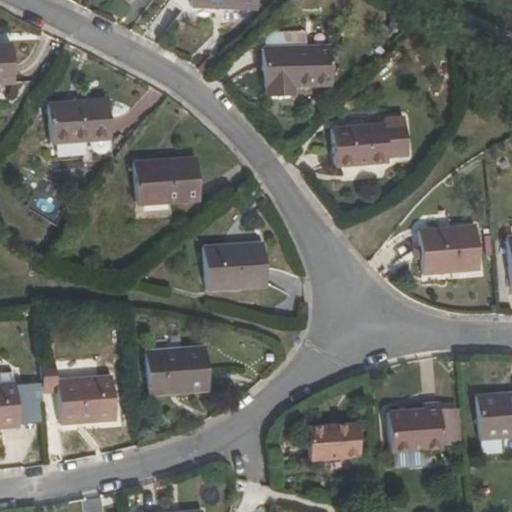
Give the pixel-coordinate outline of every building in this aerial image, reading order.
[(189,0),(190,7),(253,10),(253,0),(189,0)] [(0,85),(12,86),(11,43),(0,43),(0,85)] [(329,45),(260,47),(262,96),(293,95),(293,88),(329,86),(329,45)] [(49,144),(108,140),(105,100),(47,105),(49,144)] [(386,159),(406,157),(402,117),(382,119),(383,124),(330,129),(332,167),(386,163),(386,159)] [(135,206),(198,202),(194,158),(132,163),(135,206)] [(420,275),(477,271),(474,227),(417,232),(420,275)] [(204,291),(264,287),(262,243),(201,247),(204,291)] [(148,395),(206,391),(203,347),(145,351),(148,395)] [(39,361),(40,394),(57,394),(59,424),(113,421),(110,377),(56,380),(54,359),(39,361)] [(0,384),(8,384),(7,373),(0,374),(0,384)] [(14,383),(8,384),(0,384),(0,428),(17,427),(14,383)] [(478,440),(511,437),(511,393),(475,397),(478,440)] [(388,452),(442,448),(439,403),(422,404),(422,409),(386,412),(388,452)] [(354,424),(306,427),(308,461),(356,457),(354,424)]
